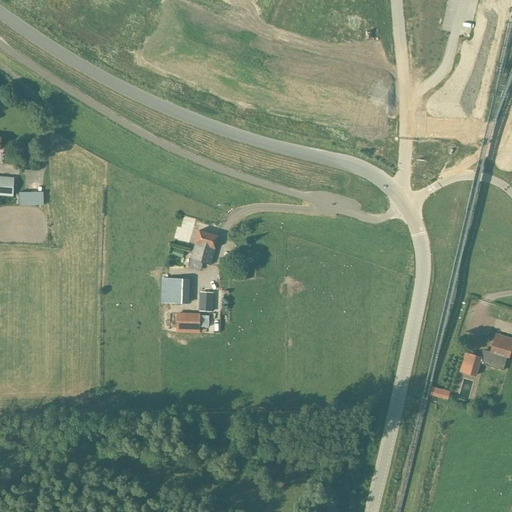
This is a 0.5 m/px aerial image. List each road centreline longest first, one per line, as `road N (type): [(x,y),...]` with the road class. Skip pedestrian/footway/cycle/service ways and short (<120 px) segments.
road 1 (unclassified): [(405,204),(349,163),(211,126),(136,95),(0,13)]
road 2 (unclassified): [(405,204),(375,220),(190,157),(0,43)]
road 3 (unclassified): [(369,511),(421,285),(422,248),(405,204)]
